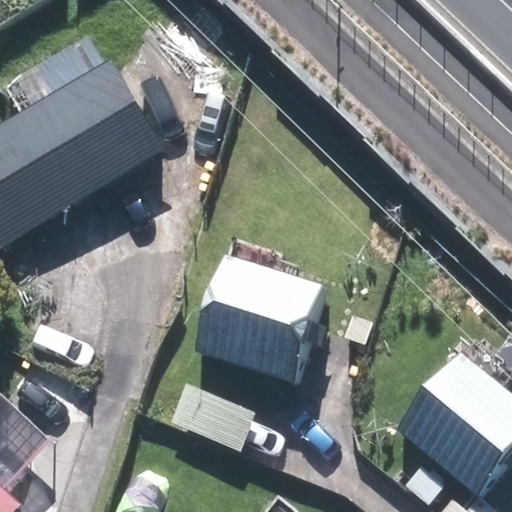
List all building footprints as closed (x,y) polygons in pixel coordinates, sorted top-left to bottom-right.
[(0,147),(0,237),(9,253),(174,155),(125,73),(0,147)] [(241,262),(208,356),(303,388),(336,295),(241,262)] [(511,395),(473,361),(408,435),(485,503),(511,472),(511,395)] [(265,418),(195,392),(181,431),(251,457),(265,418)] [(25,511),(0,488),(0,511),(25,511)]
